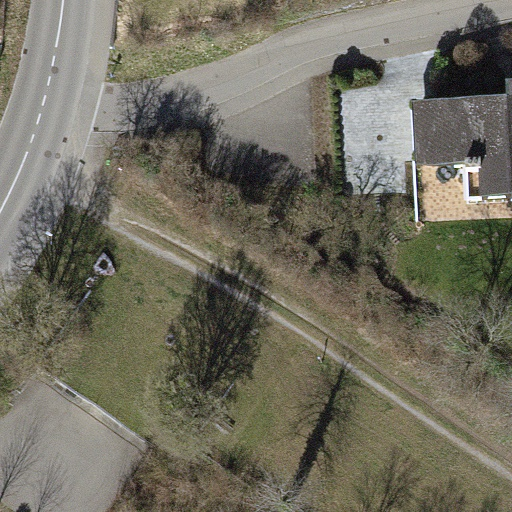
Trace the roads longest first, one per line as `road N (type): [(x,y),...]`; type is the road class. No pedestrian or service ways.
road 1 (residential): [(47,104),(117,109),(189,98),(310,45),(511,4)]
road 2 (residential): [(0,223),(47,104)]
